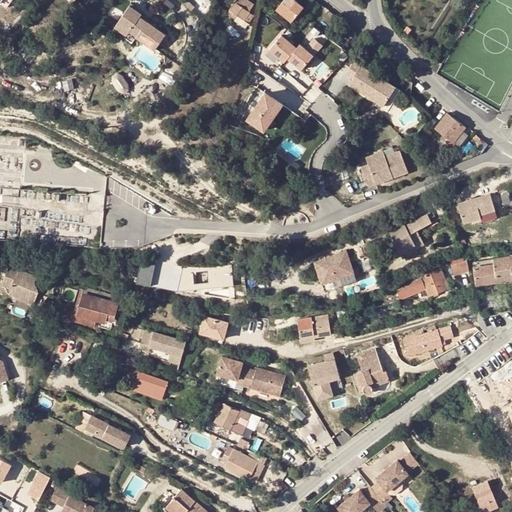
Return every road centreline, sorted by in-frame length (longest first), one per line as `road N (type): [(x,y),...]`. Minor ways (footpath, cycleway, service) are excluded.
road 1 (tertiary): [(280,511),(511,332)]
road 2 (residential): [(134,223),(286,230),(332,219)]
road 3 (residential): [(332,219),(506,147)]
road 4 (tertiary): [(385,38),(506,147)]
road 5 (residential): [(305,93),(333,126),(316,180),(332,219)]
